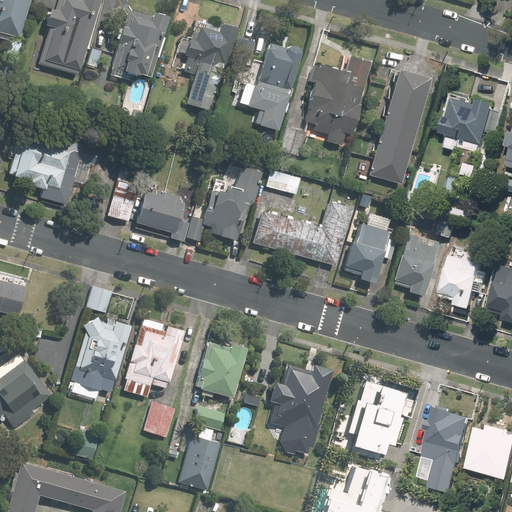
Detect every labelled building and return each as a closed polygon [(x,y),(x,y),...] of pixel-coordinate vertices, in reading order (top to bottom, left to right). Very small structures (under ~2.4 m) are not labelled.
[(0,0),(0,32),(18,38),(28,0),(0,0)] [(76,75),(78,70),(79,70),(98,0),(35,0),(34,4),(48,8),(43,25),(48,26),(38,63),(76,75)] [(150,16),(127,10),(109,76),(132,82),(134,73),(150,77),(167,16),(151,12),(150,16)] [(225,65),(231,42),(232,42),(233,37),(235,28),(220,24),(217,32),(198,27),(194,41),(188,39),(184,55),(187,56),(183,71),(194,74),(185,104),(208,110),(221,64),(225,65)] [(17,56),(21,42),(10,39),(6,53),(17,56)] [(249,61),(254,42),(239,39),(234,57),(249,61)] [(285,94),(286,89),(289,90),(300,52),(296,47),(290,45),(285,48),(268,43),(257,80),(259,81),(257,86),(252,85),(243,83),(238,103),(246,105),(246,106),(259,109),(254,124),(277,131),(288,95),(285,94)] [(101,49),(91,47),(83,74),(94,76),(101,49)] [(303,122),(313,125),(312,129),(328,134),(326,141),(341,145),(344,133),(350,135),(359,104),(357,103),(369,62),(348,56),(343,72),(318,64),(317,66),(314,65),(309,82),(313,83),(305,109),(307,109),(303,122)] [(400,183),(430,78),(397,68),(367,174),(400,183)] [(453,99),(443,134),(444,134),(441,145),(460,151),(457,159),(478,165),(483,146),(485,146),(497,105),(480,100),(479,107),(453,99)] [(298,156),(305,132),(284,127),(278,151),(298,156)] [(12,177),(26,180),(25,185),(42,189),(40,198),(66,204),(77,161),(93,165),(97,148),(64,140),(62,150),(16,138),(8,173),(13,174),(12,177)] [(143,169),(121,162),(106,215),(127,221),(143,169)] [(197,241),(200,230),(219,235),(219,236),(235,241),(246,200),(252,202),(260,172),(242,167),(231,189),(224,187),(223,191),(215,189),(214,192),(210,191),(201,219),(191,216),(185,237),(197,241)] [(269,170),(264,186),(295,195),(299,179),(269,170)] [(188,223),(178,220),(182,203),(180,203),(181,200),(179,199),(179,196),(154,189),(152,195),(142,192),(134,222),(170,233),(169,238),(182,242),(188,223)] [(358,205),(367,208),(370,199),(361,196),(358,205)] [(326,201),(319,227),(260,211),(251,243),(334,266),(351,208),(326,201)] [(473,212),(453,207),(450,217),(470,222),(473,212)] [(387,218),(368,213),(364,225),(359,223),(353,242),(350,241),(343,267),(344,267),(343,271),(359,275),(358,279),(373,283),(383,250),(381,250),(386,231),(383,230),(387,218)] [(457,219),(443,216),(438,235),(452,238),(457,219)] [(407,233),(400,254),(399,254),(392,280),(393,280),(392,283),(408,288),(407,292),(422,296),(426,285),(432,263),(430,263),(436,242),(407,233)] [(441,298),(457,302),(456,306),(471,310),(476,292),(480,277),(479,277),(483,265),(452,256),(449,268),(448,268),(441,294),(442,294),(441,298)] [(511,268),(502,266),(498,283),(497,283),(488,315),(511,322),(511,268)] [(0,311),(16,315),(24,286),(0,279),(0,311)] [(86,307),(106,313),(112,292),(93,286),(86,307)] [(79,324),(83,330),(68,380),(98,389),(99,384),(109,387),(112,378),(113,379),(116,369),(124,341),(129,324),(112,320),(111,324),(97,321),(94,315),(79,324)] [(141,317),(139,324),(138,323),(133,343),(132,343),(127,360),(122,378),(124,378),(121,390),(146,396),(149,385),(149,384),(164,388),(166,381),(167,381),(181,329),(164,325),(163,330),(159,329),(161,323),(141,317)] [(40,328),(28,327),(27,337),(39,339),(40,328)] [(202,358),(201,358),(196,374),(197,374),(194,386),(198,387),(198,388),(231,397),(235,384),(245,347),(229,343),(228,346),(207,341),(202,358)] [(0,414),(1,413),(11,427),(32,411),(30,409),(49,394),(17,352),(0,364),(0,414)] [(306,453),(308,446),(312,447),(318,423),(314,422),(328,375),(327,375),(329,368),(310,363),(308,370),(285,363),(279,382),(272,380),(267,400),(273,401),(266,425),(275,439),(276,438),(284,451),(293,453),(294,450),(306,453)] [(363,379),(358,399),(355,398),(346,431),(352,433),(348,444),(350,444),(348,451),(377,459),(379,452),(380,452),(383,442),(387,443),(387,442),(390,443),(398,415),(395,414),(402,390),(363,379)] [(259,397),(242,392),(239,401),(256,405),(259,397)] [(165,437),(173,408),(150,402),(142,430),(165,437)] [(223,412),(195,404),(194,413),(190,422),(218,429),(223,412)] [(440,408),(436,407),(425,444),(427,445),(424,455),(443,460),(437,481),(452,485),(459,463),(461,464),(464,453),(462,453),(467,435),(466,435),(471,417),(451,411),(451,408),(441,405),(440,408)] [(247,428),(232,424),(228,441),(243,445),(247,428)] [(490,425),(489,430),(478,427),(467,469),(508,480),(511,465),(511,436),(509,435),(510,430),(490,425)] [(99,430),(79,426),(73,454),(92,459),(99,430)] [(219,442),(189,434),(176,481),(206,490),(219,442)] [(31,511),(34,503),(66,511),(118,511),(125,491),(18,460),(3,511),(31,511)] [(328,487),(325,497),(323,497),(318,511),(380,511),(381,510),(376,509),(375,511),(371,510),(381,474),(351,465),(344,492),(328,487)]
